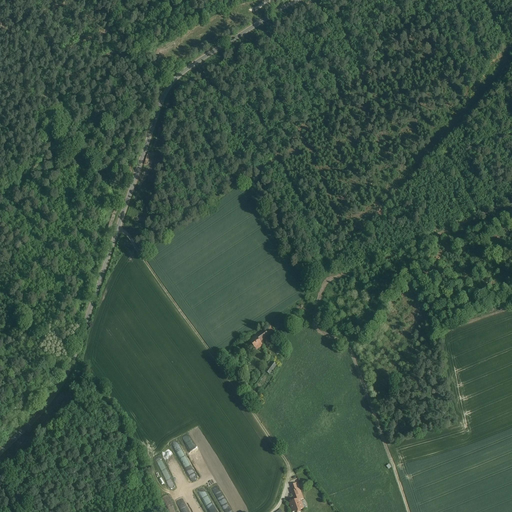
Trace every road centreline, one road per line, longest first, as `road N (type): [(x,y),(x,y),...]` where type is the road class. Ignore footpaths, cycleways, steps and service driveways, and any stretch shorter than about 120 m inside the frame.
road 1 (unclassified): [(294,0),(165,84),(68,373),(0,451)]
road 2 (track): [(511,202),(323,284),(317,331),(348,347),(354,360)]
road 3 (track): [(119,227),(220,360)]
road 4 (track): [(408,511),(354,360)]
